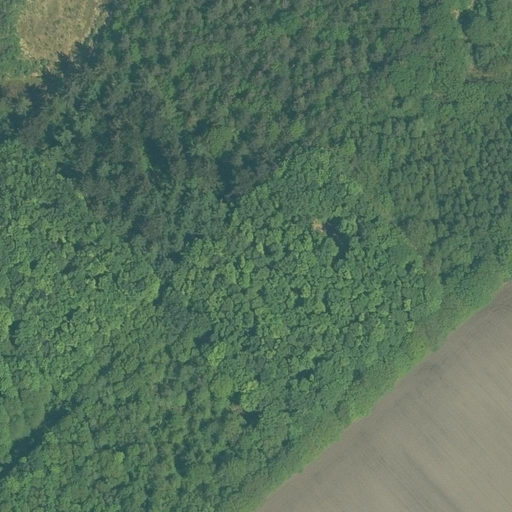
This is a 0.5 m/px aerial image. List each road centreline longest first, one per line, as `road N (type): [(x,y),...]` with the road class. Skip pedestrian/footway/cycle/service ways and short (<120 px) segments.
road 1 (track): [(229,511),(511,257)]
road 2 (track): [(36,121),(93,56),(119,0)]
